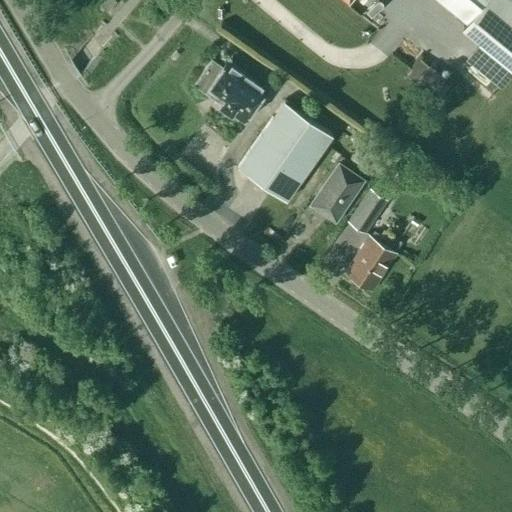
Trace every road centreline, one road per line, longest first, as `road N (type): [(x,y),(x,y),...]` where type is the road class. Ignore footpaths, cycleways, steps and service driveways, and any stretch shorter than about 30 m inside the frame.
road 1 (trunk): [(260,511),(0,51)]
road 2 (tertiary): [(511,433),(153,183),(92,116)]
road 3 (unclassified): [(92,116),(191,0)]
road 4 (tertiary): [(92,116),(16,0)]
